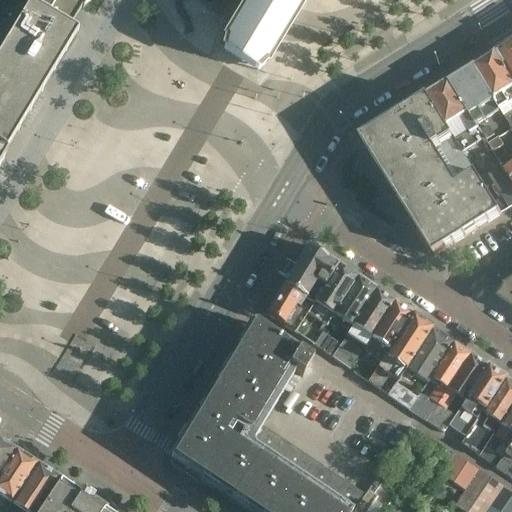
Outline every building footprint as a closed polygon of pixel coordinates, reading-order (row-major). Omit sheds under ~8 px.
[(69,29),(21,0),(0,0),(0,42),(4,45),(0,51),(0,147),(5,151),(76,33),(69,29)] [(21,0),(69,29),(75,20),(86,0),(21,0)] [(238,0),(247,5),(225,42),(244,53),(264,64),(271,54),(304,0),(238,0)] [(511,44),(497,54),(511,77),(511,44)] [(511,103),(511,77),(497,54),(474,68),(501,110),(511,126),(511,125),(511,103)] [(476,125),(501,110),(474,68),(450,84),(476,125)] [(481,133),(476,125),(450,84),(428,97),(454,138),(463,153),(485,139),(481,133)] [(456,185),(435,150),(454,138),(428,97),(361,140),(434,256),(501,216),(475,174),(456,185)] [(486,141),(494,136),(489,127),(481,133),(485,139),(486,141)] [(499,139),(489,145),(494,153),(504,146),(499,139)] [(511,182),(511,163),(507,155),(499,161),(503,168),(511,182)] [(511,210),(511,208),(511,182),(503,168),(489,176),(511,210)] [(312,306),(313,304),(324,289),(338,268),(308,248),(283,289),(304,302),(312,306)] [(332,316),(356,280),(338,268),(324,289),(313,304),(332,316)] [(351,329),(375,292),(356,280),(332,316),(351,329)] [(511,308),(511,282),(498,291),(499,299),(511,308)] [(312,306),(304,302),(283,289),(266,316),(293,334),(312,306)] [(365,348),(370,340),(393,305),(375,292),(351,329),(347,335),(365,348)] [(387,352),(411,317),(393,305),(370,340),(365,348),(363,350),(381,362),(387,352)] [(396,385),(402,375),(432,331),(411,317),(387,352),(381,362),(366,383),(387,397),(395,384),(396,385)] [(302,378),(311,362),(254,326),(174,459),(253,511),(352,511),(353,511),(343,504),(333,497),(322,490),(312,484),(302,477),(292,470),(282,463),(272,456),(261,449),(251,442),(261,427),(294,373),(302,378)] [(425,384),(429,379),(452,344),(432,331),(402,375),(410,380),(413,376),(425,384)] [(321,334),(312,347),(330,359),(339,346),(321,334)] [(330,359),(347,371),(360,352),(342,340),(339,346),(330,359)] [(425,422),(446,390),(469,356),(452,344),(429,379),(439,385),(429,399),(420,393),(408,411),(425,422)] [(447,426),(486,367),(469,356),(446,390),(425,422),(442,434),(447,426)] [(481,413),(504,379),(486,367),(447,426),(463,438),(480,412),(481,413)] [(477,458),(493,434),(481,426),(487,417),(499,425),(511,405),(511,384),(504,379),(481,413),(480,412),(463,438),(458,445),(477,458)] [(387,397),(407,411),(415,398),(396,385),(395,384),(387,397)] [(493,453),(501,458),(511,441),(511,405),(499,425),(508,431),(493,453)] [(261,449),(272,434),(261,427),(251,442),(261,449)] [(272,456),(282,441),(272,434),(261,449),(272,456)] [(282,463),(292,448),(282,441),(272,456),(282,463)] [(440,474),(452,456),(430,441),(418,459),(440,474)] [(511,441),(501,458),(494,469),(511,481),(511,479),(511,461),(511,462),(511,461),(511,441)] [(0,473),(14,452),(0,443),(0,473)] [(292,470),(302,455),(292,448),(282,463),(292,470)] [(0,511),(5,511),(36,466),(14,452),(0,473),(0,511)] [(302,477),(312,462),(302,455),(292,470),(302,477)] [(440,475),(464,491),(477,472),(452,456),(440,474),(440,475)] [(312,462),(302,477),(312,484),(322,469),(312,462)] [(36,511),(58,480),(58,479),(36,465),(36,466),(5,511),(36,511)] [(322,469),(312,484),(322,490),(333,476),(322,469)] [(483,511),(488,506),(500,488),(477,472),(464,491),(454,506),(462,511),(483,511)] [(333,476),(322,490),(333,497),(343,482),(333,476)] [(79,495),(58,480),(36,511),(104,511),(79,494),(79,495)] [(343,482),(333,497),(343,504),(353,489),(343,482)] [(365,511),(375,498),(372,495),(378,486),(372,482),(363,496),(353,511),(352,511),(365,511)] [(488,506),(489,507),(496,511),(511,511),(511,496),(500,488),(488,506)] [(343,504),(353,511),(363,496),(353,489),(343,504)]
